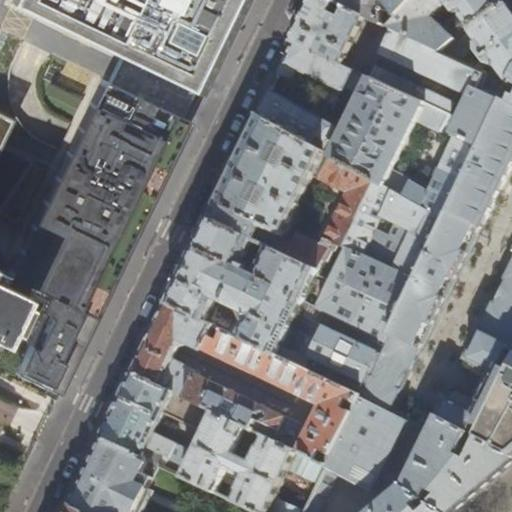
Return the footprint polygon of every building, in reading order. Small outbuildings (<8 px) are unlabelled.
[(14,0),(12,4),(120,56),(192,91),(203,96),(239,21),(249,0),(14,0)] [(339,4),(330,0),(315,0),(311,10),(309,14),(295,43),(345,66),(368,18),(349,8),(343,18),(334,13),(339,4)] [(330,0),(339,4),(349,8),(368,18),(385,25),(384,0),(330,0)] [(387,0),(400,16),(416,0),(387,0)] [(416,0),(400,16),(390,27),(395,29),(444,52),(508,5),(504,0),(416,0)] [(511,10),(508,5),(444,52),(462,61),(480,46),(480,51),(490,65),(496,69),(488,73),(489,74),(482,89),(504,99),(511,83),(511,10)] [(444,52),(395,29),(384,54),(473,95),(457,127),(448,123),(444,133),(457,138),(481,149),(504,99),(482,89),(489,74),(488,73),(462,61),(444,52)] [(345,66),(295,43),(280,74),(294,80),(299,71),(346,92),(349,86),(359,91),(367,76),(345,66)] [(192,91),(120,56),(107,81),(180,116),(186,103),(192,91)] [(31,343),(18,369),(61,391),(78,357),(116,277),(157,193),(191,121),(180,116),(107,81),(102,79),(73,139),(8,274),(53,296),(46,311),(50,317),(37,345),(31,343)] [(416,121),(444,133),(448,123),(452,116),(373,79),(343,140),(337,136),(340,130),(272,91),(260,116),(446,221),(481,149),(457,138),(430,193),(412,183),(411,184),(403,180),(400,187),(388,180),(416,121)] [(511,165),(511,102),(504,99),(481,149),(446,221),(362,396),(362,397),(393,414),(449,296),(493,205),(510,169),(511,165)] [(233,173),(190,260),(169,304),(218,327),(228,331),(362,396),(446,221),(260,116),(235,167),(233,173)] [(511,262),(511,263),(486,317),(466,359),(470,360),(465,371),(483,379),(475,398),(456,389),(454,393),(451,399),(448,398),(438,418),(440,418),(511,456),(511,262)] [(0,283),(0,281),(4,274),(0,271),(0,341),(2,342),(8,331),(28,341),(40,316),(19,306),(24,295),(0,283)] [(155,333),(148,348),(135,374),(250,428),(266,436),(329,465),(362,397),(362,396),(228,331),(222,342),(213,337),(218,327),(169,304),(155,333)] [(121,404),(104,439),(160,466),(257,511),(306,511),(308,508),(329,465),(266,436),(254,460),(238,453),(250,428),(135,374),(121,404)] [(408,452),(419,428),(393,414),(362,397),(329,465),(308,508),(315,511),(321,511),(339,477),(373,494),(395,450),(397,447),(408,452)] [(511,466),(511,456),(440,418),(406,484),(436,497),(448,511),(457,511),(481,493),(511,466)] [(138,511),(160,466),(104,439),(88,473),(72,504),(68,511),(138,511)] [(408,452),(397,447),(395,450),(406,456),(408,452)] [(448,511),(436,497),(406,484),(405,486),(403,484),(370,511),(448,511)]
